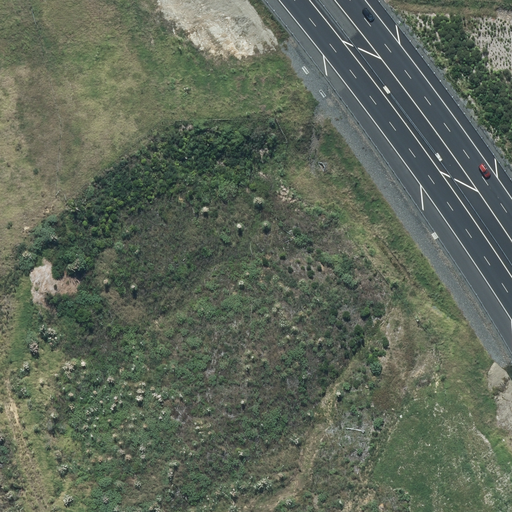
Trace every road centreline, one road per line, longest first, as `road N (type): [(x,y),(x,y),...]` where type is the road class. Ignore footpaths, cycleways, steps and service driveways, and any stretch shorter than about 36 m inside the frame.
road 1 (motorway): [(511,296),(291,0)]
road 2 (motorway): [(345,0),(432,106),(511,223)]
